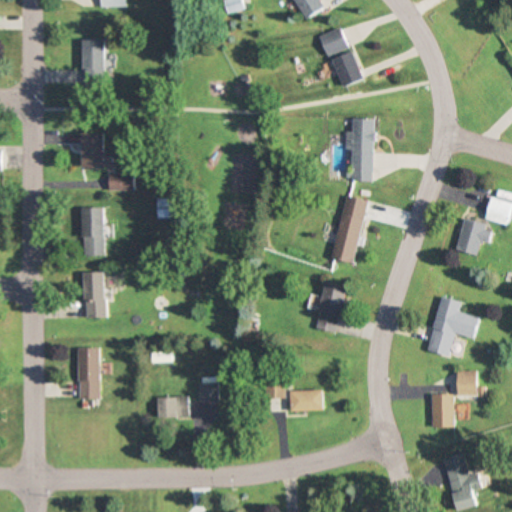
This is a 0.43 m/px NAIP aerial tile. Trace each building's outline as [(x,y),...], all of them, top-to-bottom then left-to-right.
[(223,0),(227,14),(246,10),(243,0),(223,0)] [(295,0),(308,20),(327,7),(322,0),(295,0)] [(350,48),(342,28),(321,36),(329,56),(350,48)] [(103,40),(81,40),(81,85),(103,85),(103,40)] [(335,60),(346,87),(366,79),(354,52),(335,60)] [(351,150),(351,180),(373,180),(374,119),(353,118),(353,132),(346,132),(346,150),(351,150)] [(82,132),(82,167),(104,167),(104,132),(82,132)] [(109,189),(132,189),(132,173),(109,173),(109,189)] [(510,191),(488,191),(488,221),(510,221),(510,191)] [(332,258),(354,262),(367,199),(345,195),(332,258)] [(178,218),(178,197),(158,197),(158,218),(178,218)] [(84,207),(84,256),(105,256),(105,207),(84,207)] [(476,255),(483,222),(462,217),(455,250),(476,255)] [(106,272),(86,273),(87,318),(107,317),(106,272)] [(347,286),(326,282),(316,328),(337,333),(347,286)] [(460,301),(439,297),(427,351),(448,356),(453,334),(473,339),(478,317),(457,312),(460,301)] [(101,400),(101,348),(78,348),(78,400),(101,400)] [(455,396),(479,396),(479,371),(455,371),(455,396)] [(216,402),(216,381),(199,381),(199,402),(216,402)] [(290,391),(290,411),(322,411),(322,391),(290,391)] [(452,427),(452,395),(430,395),(430,427),(452,427)] [(189,418),(189,397),(158,397),(158,418),(189,418)] [(442,459),(456,511),(481,505),(473,475),(467,477),(461,454),(442,459)]
